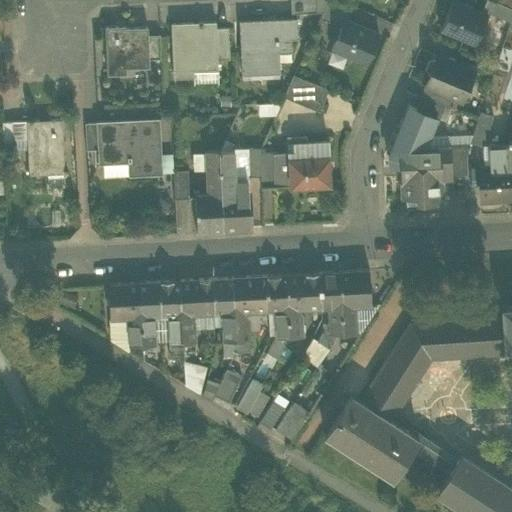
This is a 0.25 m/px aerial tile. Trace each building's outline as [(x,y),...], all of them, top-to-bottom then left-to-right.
[(315,11),(314,0),(290,0),(291,13),(315,11)] [(326,0),(319,17),(340,26),(344,19),(346,20),(352,5),(340,0),(326,0)] [(451,0),(440,28),(475,43),(487,14),(481,11),(453,0),(451,0)] [(490,12),(511,21),(511,16),(511,7),(492,0),(485,0),(481,11),(487,14),(490,12)] [(239,20),(241,74),(280,72),(278,48),(291,48),(290,34),(297,34),(296,17),(239,20)] [(331,48),(366,63),(378,33),(346,20),(344,19),(340,26),(331,48)] [(171,23),(174,77),(193,76),(193,70),(217,69),(217,56),(215,27),(215,21),(171,23)] [(105,26),(108,74),(126,73),(126,67),(149,66),(149,58),(148,34),(147,26),(124,27),(124,25),(105,26)] [(215,27),(217,56),(229,56),(227,27),(215,27)] [(148,34),(149,58),(161,58),(160,33),(148,34)] [(453,96),(461,100),(474,70),(436,55),(435,58),(434,57),(428,58),(424,67),(428,72),(429,72),(424,84),(424,85),(453,96)] [(284,94),(320,109),(329,88),(293,74),(284,94)] [(424,85),(420,96),(443,105),(449,108),(453,96),(424,85)] [(439,117),(443,105),(420,96),(415,106),(436,115),(435,116),(439,117)] [(399,164),(400,178),(440,177),(451,176),(450,174),(449,145),(447,145),(423,146),(428,135),(435,116),(436,115),(415,106),(410,104),(389,154),(390,165),(399,164)] [(470,140),(481,144),(491,115),(480,111),(477,119),(470,140)] [(27,141),(28,173),(64,171),(62,118),(26,120),(27,141)] [(129,159),(129,172),(160,170),(157,118),(98,121),(99,147),(100,161),(129,159)] [(0,120),(0,125),(1,142),(27,141),(26,120),(0,120)] [(86,122),(87,148),(99,147),(98,121),(86,122)] [(287,135),(288,150),(294,150),(293,141),(305,140),(305,134),(287,135)] [(447,135),(428,135),(423,146),(447,145),(447,135)] [(288,150),(290,184),(328,182),(326,139),(305,140),(293,141),(294,150),(288,150)] [(482,199),(507,198),(504,143),(493,143),(494,164),(482,165),(480,165),(482,199)] [(493,143),(481,144),(482,165),(494,164),(493,143)] [(449,145),(450,174),(466,173),(465,155),(469,144),(449,145)] [(246,174),(260,175),(259,151),(260,147),(259,147),(246,147),(247,171),(246,171),(246,174)] [(205,150),(206,170),(220,169),(219,149),(205,150)] [(219,149),(220,169),(222,227),(250,226),(248,188),(235,189),(235,178),(234,168),(233,149),(219,149)] [(260,175),(261,186),(290,184),(288,150),(259,151),(260,175)] [(173,170),(175,196),(187,195),(186,169),(173,170)] [(196,229),(222,227),(220,169),(206,170),(207,191),(194,191),(196,229)] [(235,189),(248,188),(247,177),(235,178),(235,189)] [(442,193),(440,177),(400,178),(401,194),(416,194),(416,200),(438,199),(438,193),(442,193)] [(339,269),(340,303),(353,302),(370,302),(368,268),(339,269)] [(320,304),(328,304),(340,303),(339,269),(319,270),(320,304)] [(285,272),(287,305),(296,305),(320,304),(319,270),(285,272)] [(267,307),(274,306),(287,305),(285,272),(265,273),(267,307)] [(232,275),(233,308),(242,308),(267,307),(265,273),(232,275)] [(213,309),(221,309),(233,308),(232,275),(212,276),(213,309)] [(179,277),(180,311),(189,311),(213,309),(212,276),(179,277)] [(160,312),(167,312),(180,311),(179,277),(159,278),(160,312)] [(139,279),(140,313),(152,312),(160,312),(159,278),(139,279)] [(110,314),(128,313),(140,313),(139,279),(108,281),(110,314)] [(355,330),(353,302),(340,303),(342,331),(355,330)] [(328,304),(330,330),(330,331),(334,331),(342,331),(340,303),(328,304)] [(511,303),(501,304),(501,316),(503,347),(506,347),(511,346),(511,303)] [(288,333),(287,305),(274,306),(275,333),(275,334),(288,333)] [(300,312),(296,305),(287,305),(288,333),(301,333),(300,312)] [(235,336),(233,308),(221,309),(222,337),(235,336)] [(233,308),(235,336),(248,335),(247,314),(242,308),(233,308)] [(182,339),(180,311),(167,312),(169,339),(182,339)] [(193,318),(189,311),(180,311),(182,339),(195,338),(193,318)] [(154,340),(152,312),(140,313),(142,341),(154,340)] [(154,340),(162,340),(160,312),(152,312),(154,340)] [(167,312),(160,312),(162,340),(169,339),(167,312)] [(111,338),(130,349),(130,341),(128,313),(110,314),(111,338)] [(142,341),(140,313),(128,313),(130,341),(142,341)] [(506,351),(506,347),(503,347),(501,316),(410,320),(394,345),(473,341),(474,352),(506,351)] [(326,344),(334,331),(330,331),(330,330),(324,329),(318,339),(326,344)] [(267,347),(277,353),(288,333),(275,334),(275,333),(267,347)] [(249,347),(248,335),(235,336),(230,348),(249,347)] [(195,338),(182,339),(182,346),(183,357),(192,360),(195,350),(195,338)] [(142,341),(130,341),(130,349),(142,356),(142,341)] [(430,355),(474,352),(473,341),(394,345),(385,359),(384,359),(360,397),(391,417),(430,355)] [(184,381),(198,389),(205,364),(192,360),(183,357),(184,381)] [(214,388),(228,394),(238,370),(224,364),(214,388)] [(236,404),(246,409),(262,381),(251,375),(236,404)] [(391,475),(409,446),(415,436),(417,433),(391,417),(360,397),(351,392),(325,433),(391,475)] [(259,417),(269,424),(282,404),(272,397),(259,417)] [(271,432),(286,441),(304,414),(288,404),(271,432)] [(453,460),(439,451),(431,446),(415,436),(409,446),(425,455),(433,461),(447,470),(453,460)] [(434,440),(431,446),(439,451),(443,446),(434,440)] [(511,511),(511,485),(458,452),(453,460),(447,470),(435,488),(473,511),(511,511)] [(430,466),(433,461),(425,455),(421,461),(430,466)]
